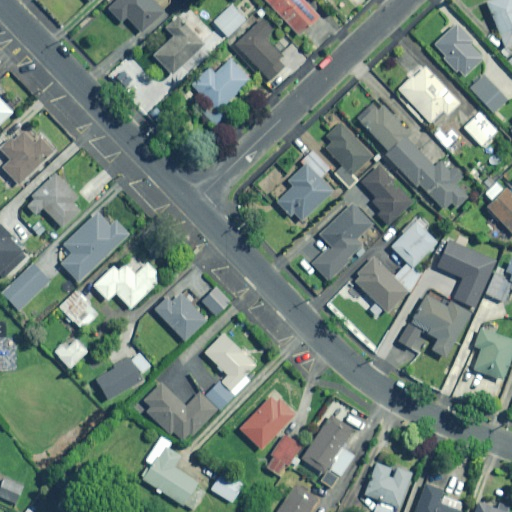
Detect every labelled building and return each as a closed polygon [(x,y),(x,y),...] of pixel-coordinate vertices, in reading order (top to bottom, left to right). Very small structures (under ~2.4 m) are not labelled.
[(164,14),(151,0),(118,0),(109,9),(122,24),(128,19),(142,34),(164,14)] [(320,18),(302,0),(265,0),(300,37),(320,18)] [(511,45),(511,0),(494,0),(487,3),(505,48),(511,45)] [(246,20),(231,5),(214,22),(228,37),(246,20)] [(212,52),(178,17),(166,28),(172,35),(152,54),(172,75),(186,62),(193,70),(212,52)] [(274,32),(262,19),(236,45),(270,81),(284,68),(278,61),(282,57),(266,40),(274,32)] [(444,57),(443,58),(456,73),(458,71),(464,77),(486,58),(457,25),(434,45),(444,57)] [(250,80),(230,60),(215,75),(209,68),(192,85),(211,104),(202,113),(215,126),(225,116),(219,110),(250,80)] [(460,104),(422,64),(397,89),(430,123),(443,111),(447,116),(460,104)] [(508,100),(485,75),(470,88),(493,113),(508,100)] [(0,124),(12,113),(0,100),(0,124)] [(359,121),(389,153),(406,137),(409,134),(380,102),(359,121)] [(499,131),(480,113),(464,129),(483,147),(499,131)] [(371,157),(341,125),(327,138),(332,143),(326,149),(351,175),(371,157)] [(0,150),(10,160),(2,169),(20,187),(56,150),(41,135),(37,140),(26,130),(15,141),(12,138),(0,149),(0,150)] [(406,137),(389,153),(386,155),(416,188),(420,185),(444,211),(452,203),(456,208),(468,197),(455,184),(463,176),(445,157),(434,167),(406,137)] [(330,169),(312,152),(301,162),(304,165),(289,181),(293,186),(276,202),(291,217),(294,214),(302,222),(333,192),(320,179),(330,169)] [(414,204),(380,165),(361,181),(375,198),(373,200),(384,213),(378,218),(386,228),(414,204)] [(79,197),(54,173),(24,205),(36,216),(43,209),(63,229),(80,211),(73,203),(79,197)] [(511,193),(499,180),(485,194),(493,202),(487,208),(511,233),(511,193)] [(371,224),(352,205),(320,236),(331,248),(313,265),(328,281),(363,248),(355,240),(371,224)] [(110,226),(99,215),(64,247),(72,256),(62,265),(78,283),(129,235),(116,221),(110,226)] [(374,259),(353,280),(387,314),(424,276),(414,267),(437,243),(414,222),(390,247),(408,263),(394,278),(374,259)] [(498,243),(451,224),(438,256),(459,264),(458,284),(478,292),(498,243)] [(12,236),(0,225),(0,279),(2,282),(27,257),(8,239),(12,236)] [(495,274),(486,295),(505,302),(511,287),(511,261),(510,261),(506,272),(511,274),(509,280),(495,274)] [(162,279),(147,264),(136,275),(126,264),(118,272),(113,267),(93,286),(107,301),(115,293),(131,309),(162,279)] [(50,282),(34,265),(3,294),(19,311),(50,282)] [(476,300),(429,280),(414,304),(437,318),(435,333),(452,342),(476,300)] [(230,302),(217,289),(202,303),(215,316),(230,302)] [(99,314),(76,291),(59,307),(82,331),(99,314)] [(206,321),(181,296),(172,304),(167,299),(155,311),(185,342),(206,321)] [(422,317),(405,309),(397,326),(411,333),(422,317)] [(511,353),(511,340),(482,330),(476,348),(482,350),(474,371),(502,381),(511,353)] [(255,366),(224,334),(205,353),(227,376),(221,381),(230,390),(237,384),(242,388),(250,381),(245,376),(255,366)] [(88,352),(76,340),(66,349),(62,345),(54,352),(69,369),(88,352)] [(138,374),(150,368),(142,354),(131,361),(129,358),(113,367),(114,369),(95,380),(108,401),(142,381),(138,374)] [(232,395),(218,382),(204,397),(198,391),(185,405),(162,383),(144,401),(152,408),(147,413),(170,435),(173,433),(185,444),(232,395)] [(295,415),(273,394),(239,430),(261,451),(295,415)] [(318,482),(331,491),(375,426),(337,400),(298,459),(323,475),(318,482)] [(170,444),(160,437),(146,461),(152,465),(142,481),(193,511),(202,496),(193,491),(198,483),(173,468),(180,457),(167,449),(170,444)] [(300,445),(287,437),(267,468),(280,477),(300,445)] [(413,474),(376,460),(363,494),(400,508),(413,474)] [(243,485),(221,473),(211,491),(233,503),(243,485)] [(23,487),(4,479),(0,488),(0,497),(16,504),(23,487)] [(444,489),(428,482),(415,511),(460,511),(464,505),(441,496),(444,489)] [(309,511),(319,499),(295,483),(275,511),(309,511)] [(508,511),(478,502),(474,511),(508,511)]
